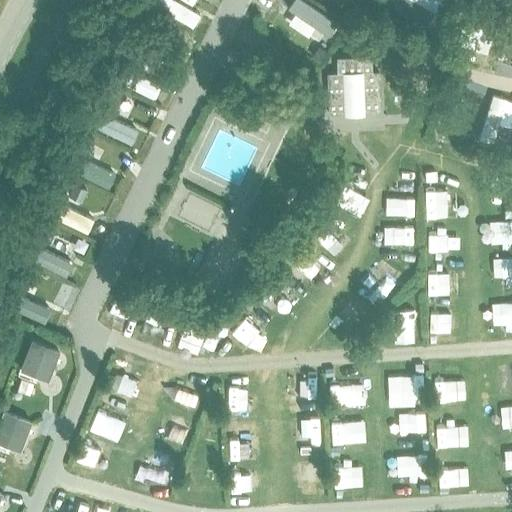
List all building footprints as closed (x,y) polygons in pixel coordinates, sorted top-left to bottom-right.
[(305,0),(290,0),(287,7),(323,29),(331,16),(305,0)] [(271,8),(260,21),(272,30),(283,18),(271,8)] [(511,64),(511,20),(504,20),(501,63),(511,64)] [(479,48),(486,29),(472,24),(465,43),(479,48)] [(317,48),(312,56),(320,61),(325,54),(317,48)] [(344,112),(344,110),(364,110),(364,112),(380,111),(379,71),(372,71),(372,56),(337,57),(337,72),(327,73),(329,113),(344,112)] [(125,67),(118,81),(148,95),(155,81),(125,67)] [(491,86),(481,114),(495,119),(505,91),(491,86)] [(111,108),(128,109),(129,92),(113,90),(111,108)] [(130,143),(134,134),(94,115),(90,124),(130,143)] [(485,174),(484,197),(508,199),(509,175),(485,174)] [(75,182),(70,194),(83,200),(88,188),(75,182)] [(399,205),(411,203),(410,189),(397,190),(399,205)] [(438,216),(437,198),(421,199),(422,216),(438,216)] [(83,229),(89,213),(53,201),(48,217),(83,229)] [(511,213),(484,213),(484,234),(511,234),(511,213)] [(313,228),(328,239),(336,228),(320,217),(313,228)] [(381,238),(411,238),(410,223),(381,224),(381,238)] [(443,229),(422,229),(423,251),(443,251),(443,229)] [(304,241),(289,255),(309,275),(323,262),(304,241)] [(33,243),(25,256),(58,275),(66,262),(33,243)] [(379,264),(369,274),(385,289),(394,279),(379,264)] [(431,284),(451,286),(452,269),(432,267),(431,284)] [(255,294),(268,306),(284,290),(270,277),(255,294)] [(106,318),(122,325),(133,299),(117,292),(106,318)] [(511,301),(491,302),(492,322),(511,321),(511,301)] [(242,305),(235,317),(258,332),(265,321),(242,305)] [(445,308),(425,307),(425,325),(445,326),(445,308)] [(33,340),(21,370),(50,382),(62,351),(33,340)] [(98,387),(124,397),(133,375),(107,365),(98,387)] [(418,374),(381,372),(380,391),(417,393),(418,374)] [(313,374),(295,374),(294,397),(312,398),(313,374)] [(165,400),(192,410),(200,389),(173,379),(165,400)] [(431,379),(430,398),(449,400),(450,380),(431,379)] [(326,383),(330,404),(360,397),(357,383),(339,387),(338,381),(326,383)] [(249,411),(249,389),(221,390),(221,411),(249,411)] [(282,392),(282,412),(297,412),(296,392),(282,392)] [(84,428),(112,434),(117,412),(89,405),(84,428)] [(422,407),(388,407),(388,428),(422,429),(422,407)] [(4,411),(0,422),(0,443),(23,452),(34,422),(4,411)] [(430,411),(430,433),(449,433),(449,411),(430,411)] [(511,433),(511,411),(498,412),(498,434),(511,433)] [(177,431),(180,423),(156,413),(153,422),(177,431)] [(286,419),(287,437),(316,436),(316,419),(286,419)] [(347,450),(347,427),(327,427),(327,450),(347,450)] [(80,438),(73,459),(91,464),(98,443),(80,438)] [(242,461),(256,460),(256,448),(241,448),(242,461)] [(423,452),(395,452),(395,474),(423,474),(423,452)] [(314,460),(295,460),(295,482),(315,482),(314,460)] [(465,479),(465,462),(433,462),(433,479),(465,479)] [(329,485),(348,485),(347,464),(328,464),(329,485)] [(228,488),(257,489),(257,472),(229,471),(228,488)]
